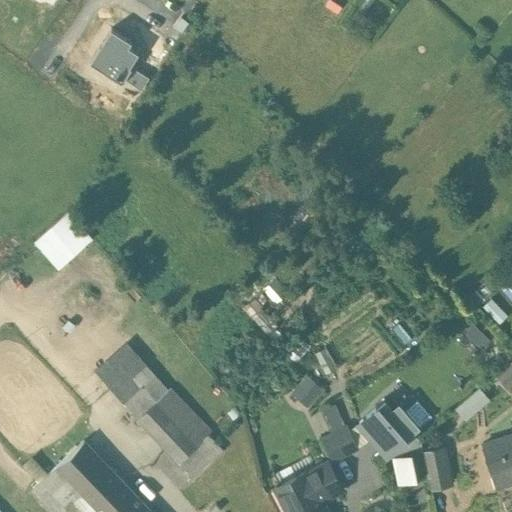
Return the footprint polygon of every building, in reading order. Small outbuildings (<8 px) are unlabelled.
[(111,29),(90,61),(122,81),(123,79),(141,90),(149,79),(130,66),(138,53),(129,47),(132,42),(111,29)] [(34,237),(56,267),(94,239),(72,210),(34,237)] [(494,298),(485,304),(498,323),(507,316),(494,298)] [(474,324),(465,335),(480,348),(489,337),(474,324)] [(127,343),(97,371),(193,474),(223,447),(127,343)] [(511,360),(496,374),(508,388),(511,384),(511,360)] [(308,374),(291,391),(308,407),(324,390),(308,374)] [(357,421),(388,456),(409,437),(407,434),(419,423),(399,400),(392,406),(384,397),(357,421)] [(438,405),(429,412),(439,424),(448,417),(438,405)] [(345,425),(321,436),(332,458),(355,447),(345,425)] [(511,433),(482,442),(495,486),(511,480),(511,433)] [(151,511),(83,439),(32,487),(55,511),(59,511),(83,490),(103,511),(151,511)] [(444,446),(422,450),(429,486),(450,482),(444,446)] [(394,454),(398,481),(419,479),(415,451),(394,454)] [(289,511),(327,511),(320,497),(340,487),(327,460),(276,486),(289,511)]
